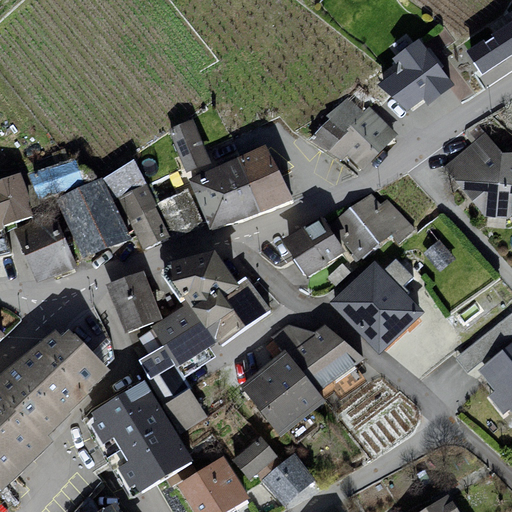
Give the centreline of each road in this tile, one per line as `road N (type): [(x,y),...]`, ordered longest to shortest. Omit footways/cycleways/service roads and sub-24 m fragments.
road 1 (residential): [(236,237),(374,180),(511,86)]
road 2 (residential): [(236,237),(265,274),(338,323),(446,419)]
road 3 (residential): [(52,313),(111,274),(236,237)]
road 4 (residential): [(303,511),(406,454),(446,419)]
